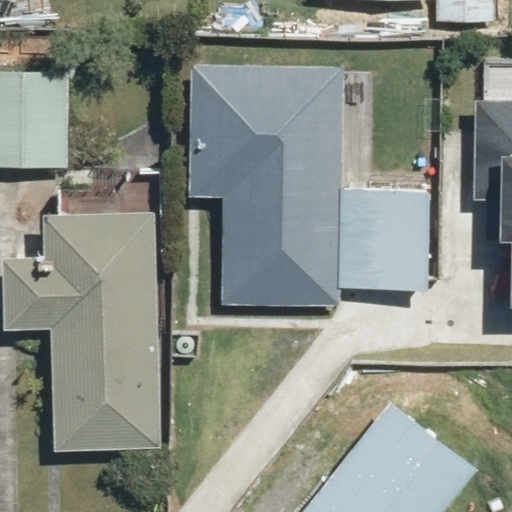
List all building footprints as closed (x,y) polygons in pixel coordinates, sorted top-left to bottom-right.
[(342,187),(343,65),(190,63),(189,195),(222,195),(221,304),(340,306),(341,286),(426,287),(427,188),(342,187)] [(70,68),(0,67),(0,165),(68,167),(70,68)] [(511,96),(477,95),(473,191),(487,191),(485,236),(509,237),(506,299),(511,299),(511,96)] [(161,446),(153,208),(44,212),(45,254),(0,255),(0,256),(3,329),(48,327),(53,450),(161,446)] [(441,511),(478,466),(388,396),(326,477),(297,454),(251,511),(441,511)]
